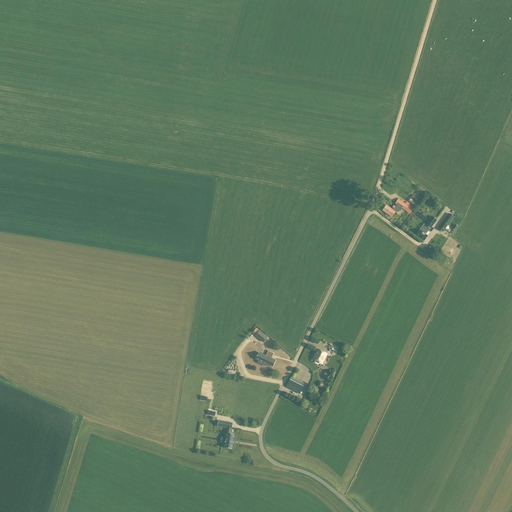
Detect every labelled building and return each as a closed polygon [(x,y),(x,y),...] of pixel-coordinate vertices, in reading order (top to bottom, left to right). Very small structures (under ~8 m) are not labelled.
[(393,208),(392,209),(386,205),(382,210),(391,217),(395,212),(397,212),(398,212),(400,211),(402,208),(410,214),(414,207),(407,202),(405,203),(398,199),(395,203),(396,204),(394,206),(393,205),(392,207),(393,208)] [(416,215),(427,223),(429,220),(418,211),(416,215)] [(442,232),(445,228),(453,217),(448,213),(440,225),(438,229),(442,232)] [(427,236),(425,234),(430,228),(424,224),(416,235),(424,241),(427,236)] [(259,331),(255,335),(262,342),(266,338),(263,335),(259,331)] [(313,359),(315,360),(315,361),(315,362),(318,364),(319,363),(319,362),(322,364),(327,354),(318,350),(316,354),(315,354),(313,359)] [(259,353),(256,359),(263,362),(262,365),(266,366),(267,364),(273,367),(276,361),(271,359),(273,356),(274,354),(268,351),(268,352),(266,356),(259,353)] [(291,376),(286,387),(300,395),(305,384),(294,378),(291,376)] [(231,428),(232,423),(221,421),(220,426),(228,428),(224,447),(232,449),(234,434),(230,433),(231,428)]
